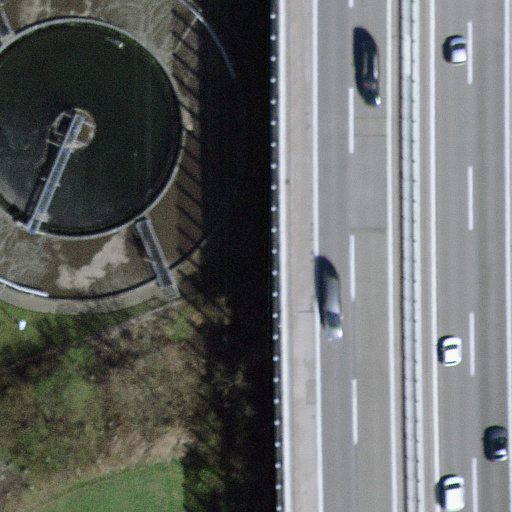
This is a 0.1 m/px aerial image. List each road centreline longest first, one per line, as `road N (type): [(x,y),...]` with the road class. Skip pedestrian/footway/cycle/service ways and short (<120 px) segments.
road 1 (motorway): [(350,0),(358,511)]
road 2 (motorway): [(478,511),(472,0)]
